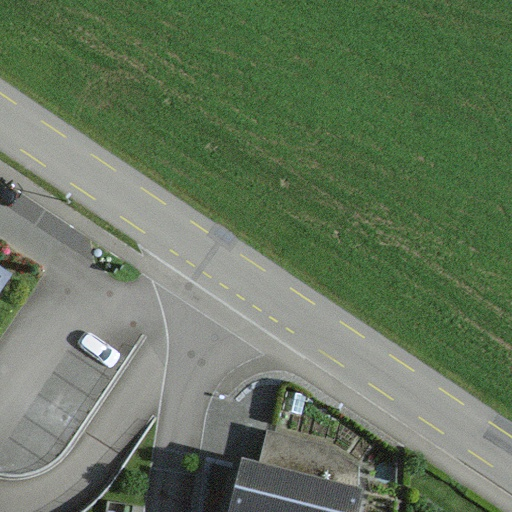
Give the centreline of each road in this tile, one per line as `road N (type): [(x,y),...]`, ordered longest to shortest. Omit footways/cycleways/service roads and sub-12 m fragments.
road 1 (tertiary): [(511,460),(251,286)]
road 2 (tertiary): [(251,286),(0,118)]
road 3 (residential): [(168,511),(186,398),(203,350),(251,286)]
